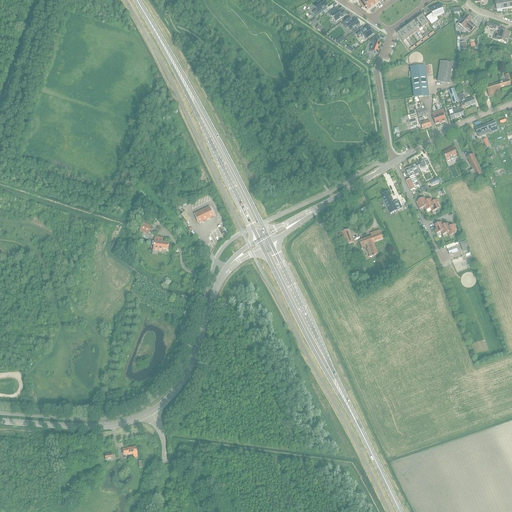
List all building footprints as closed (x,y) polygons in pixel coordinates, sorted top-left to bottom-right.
[(316,10),(313,12),(316,17),(326,9),(325,7),(327,5),(323,0),(321,0),(314,6),(316,10)] [(370,0),(357,0),(362,7),(365,5),(369,9),(374,5),(370,0)] [(443,13),(439,5),(430,9),(432,13),(426,17),(431,25),(438,20),(436,16),(443,13)] [(335,8),(329,13),(331,16),(335,22),(342,17),(342,18),(346,15),(342,10),(339,13),(338,11),(337,11),(335,8)] [(422,14),(419,16),(425,25),(428,23),(422,14)] [(464,29),(464,28),(470,33),(475,26),(470,22),(471,20),(466,15),(463,18),(463,17),(460,20),(461,21),(458,24),(464,29)] [(422,27),(425,25),(419,16),(415,19),(422,27)] [(350,18),(341,24),(345,29),(347,27),(350,31),(359,24),(358,23),(359,22),(357,19),(356,20),(355,18),(352,20),(350,18)] [(415,19),(412,21),(419,30),(422,27),(415,19)] [(415,32),(419,30),(412,21),(409,23),(415,32)] [(409,23),(406,26),(412,34),(415,32),(409,23)] [(412,34),(406,26),(403,28),(409,37),(412,34)] [(363,27),(354,33),(357,37),(361,34),(365,40),(374,34),(369,27),(365,30),(363,27)] [(403,28),(400,30),(406,39),(409,37),(403,28)] [(497,40),(506,43),(510,32),(500,29),(499,33),(496,32),(493,38),(497,40)] [(403,41),(406,39),(400,30),(397,33),(403,41)] [(370,42),(372,45),(370,49),(371,49),(370,52),(377,55),(378,51),(379,51),(380,49),(379,48),(381,44),(378,43),(377,42),(380,39),(378,36),(370,42)] [(458,50),(460,50),(466,49),(466,42),(459,43),(459,40),(456,41),(458,50)] [(449,84),(452,64),(440,62),(437,81),(449,84)] [(413,97),(428,95),(425,66),(410,68),(413,97)] [(509,83),(511,82),(509,73),(504,75),(506,80),(485,87),(488,96),(500,92),(499,89),(510,85),(509,83)] [(459,102),(454,88),(448,90),(452,104),(459,102)] [(460,101),(466,99),(463,93),(457,95),(460,101)] [(465,108),(475,104),(473,98),(468,100),(467,99),(462,101),(463,102),(461,103),(461,105),(460,105),(462,108),(465,107),(465,108)] [(418,117),(427,114),(425,108),(416,111),(418,117)] [(451,120),(463,116),(461,108),(448,112),(451,120)] [(441,114),(433,116),(435,125),(441,123),(442,123),(445,122),(443,115),(444,114),(444,112),(443,110),(440,111),(441,114)] [(424,122),(423,118),(418,119),(422,130),(431,127),(428,120),(424,122)] [(491,132),(498,129),(494,121),(475,129),(477,134),(490,129),(491,132)] [(446,162),(457,157),(453,148),(442,153),(446,162)] [(472,179),(482,174),(472,154),(466,157),(472,170),(468,171),(472,179)] [(417,164),(410,167),(414,175),(421,172),(420,169),(426,166),(423,160),(416,163),(417,164)] [(414,175),(410,167),(405,169),(407,175),(410,179),(406,181),(410,190),(414,189),(410,180),(415,178),(414,175)] [(397,209),(402,206),(398,198),(393,200),(388,190),(381,193),(389,212),(397,209)] [(425,201),(425,200),(426,200),(424,197),(417,200),(419,205),(417,205),(419,209),(424,207),(426,206),(424,201),(425,201)] [(431,198),(425,201),(424,201),(426,206),(424,207),(425,210),(430,208),(432,207),(430,203),(432,202),(431,202),(431,201),(432,201),(431,198)] [(430,208),(432,211),(439,208),(437,203),(439,202),(437,200),(431,202),(432,202),(430,203),(432,207),(430,208)] [(198,224),(214,217),(209,208),(194,215),(198,224)] [(442,225),(442,224),(441,221),(434,225),(436,229),(434,230),(436,233),(441,231),(443,230),(441,226),(442,225)] [(448,227),(448,226),(449,225),(448,223),(442,225),(441,226),(443,230),(441,231),(442,235),(447,232),(449,231),(447,227),(448,227)] [(447,232),(449,236),(456,233),(453,227),(455,227),(454,224),(448,227),(447,227),(449,231),(447,232)] [(145,225),(141,233),(149,237),(153,228),(145,225)] [(345,245),(353,243),(348,230),(341,233),(345,245)] [(359,240),(360,245),(367,243),(369,248),(366,249),(369,257),(372,256),(373,256),(373,255),(377,254),(373,242),(383,239),(379,230),(370,233),(371,236),(359,240)] [(155,237),(153,250),(162,251),(162,250),(168,250),(169,243),(162,242),(162,238),(155,237)] [(459,243),(462,251),(468,249),(465,241),(459,243)] [(457,252),(455,246),(447,249),(449,255),(457,252)] [(126,455),(132,454),(133,458),(138,458),(136,447),(122,449),(124,458),(126,457),(126,455)]
